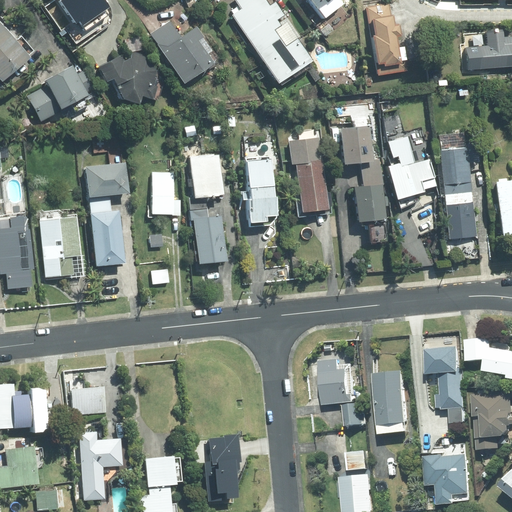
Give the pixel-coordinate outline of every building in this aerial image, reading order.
[(81,0),(47,0),(50,4),(46,6),(54,19),(81,0)] [(273,84),(309,61),(295,39),(282,47),(271,30),(278,26),(275,20),(282,15),(273,2),(267,6),(263,0),(232,0),(239,9),(229,15),(273,84)] [(339,4),(335,0),(304,0),(313,10),(314,9),(321,19),(339,4)] [(390,25),(387,3),(363,7),(374,76),(404,71),(400,45),(393,46),(392,37),(396,36),(394,24),(390,25)] [(154,45),(179,85),(210,65),(196,42),(202,38),(195,27),(179,37),(169,21),(148,35),(154,45)] [(0,78),(24,59),(0,28),(0,78)] [(502,37),(501,31),(485,32),(486,46),(476,47),(477,69),(511,65),(511,43),(511,44),(510,36),(502,37)] [(118,59),(117,57),(94,68),(102,84),(108,80),(118,100),(134,106),(136,97),(149,101),(153,88),(150,87),(158,62),(130,53),(128,58),(123,57),(118,59)] [(87,104),(68,67),(40,81),(44,87),(25,97),(38,123),(58,113),(56,110),(68,104),(72,112),(87,104)] [(319,78),(311,67),(305,71),(313,82),(319,78)] [(385,101),(378,101),(379,111),(386,111),(385,101)] [(367,160),(364,126),(334,129),(337,165),(357,163),(358,175),(378,173),(377,159),(367,160)] [(413,163),(406,136),(387,141),(391,158),(396,156),(398,163),(384,166),(392,198),(435,187),(428,159),(413,163)] [(323,210),(316,137),(284,140),(287,165),(291,165),(296,212),(323,210)] [(442,194),(470,192),(466,148),(438,151),(442,194)] [(184,157),(187,199),(216,197),(213,155),(184,157)] [(244,200),(246,227),(268,225),(274,219),(272,197),(270,198),(267,159),(243,161),(246,199),(244,200)] [(106,203),(105,196),(123,194),(120,163),(79,167),(82,198),(85,198),(85,206),(106,203)] [(177,213),(178,200),(169,199),(170,173),(149,172),(147,214),(169,215),(169,212),(177,213)] [(352,223),(380,220),(377,184),(379,184),(378,173),(358,175),(359,186),(348,187),(352,223)] [(511,179),(493,182),(499,236),(511,234),(511,179)] [(470,192),(442,194),(447,240),(474,237),(470,192)] [(107,211),(106,203),(85,206),(86,213),(83,214),(89,267),(118,264),(113,211),(107,211)] [(0,272),(29,269),(23,217),(19,217),(18,216),(6,218),(7,228),(0,228),(0,272)] [(221,262),(217,216),(189,219),(192,264),(221,262)] [(74,217),(36,221),(42,277),(69,275),(68,269),(79,268),(74,217)] [(151,245),(137,248),(139,257),(153,255),(151,245)] [(166,269),(146,271),(148,286),(167,284),(166,269)] [(423,336),(411,337),(413,356),(425,355),(423,336)] [(511,352),(492,348),(491,338),(466,341),(468,361),(485,359),(483,370),(507,375),(506,377),(511,378),(511,352)] [(339,368),(338,361),(321,362),(322,370),(320,370),(323,404),(355,401),(352,378),(348,378),(347,367),(339,368)] [(408,431),(407,422),(408,421),(403,371),(374,374),(379,424),(380,424),(381,434),(408,431)] [(450,416),(455,382),(446,381),(446,376),(430,374),(429,386),(422,385),(420,404),(430,405),(429,413),(450,416)] [(0,425),(39,422),(37,392),(20,393),(20,389),(11,390),(10,380),(0,380),(0,425)] [(100,386),(65,389),(68,415),(102,412),(100,386)] [(511,404),(511,391),(473,395),(478,450),(500,448),(499,436),(509,435),(508,424),(511,423),(511,404)] [(361,402),(343,404),(345,425),(363,423),(361,402)] [(201,425),(190,426),(193,445),(204,443),(201,425)] [(74,430),(79,499),(101,497),(98,464),(117,463),(115,436),(92,437),(91,429),(74,430)] [(32,445),(4,448),(6,465),(0,465),(0,487),(37,483),(32,445)] [(206,448),(209,475),(214,474),(216,484),(220,484),(222,499),(236,497),(234,482),(238,481),(237,468),(232,469),(228,445),(206,448)] [(367,468),(365,450),(346,452),(348,470),(367,468)] [(168,511),(165,482),(170,481),(167,453),(140,456),(143,485),(145,484),(146,493),(137,494),(139,511),(168,511)] [(359,511),(373,511),(369,473),(340,476),(343,511),(359,511)] [(511,473),(503,484),(511,491),(511,473)] [(34,509),(55,507),(54,488),(32,490),(34,509)]
